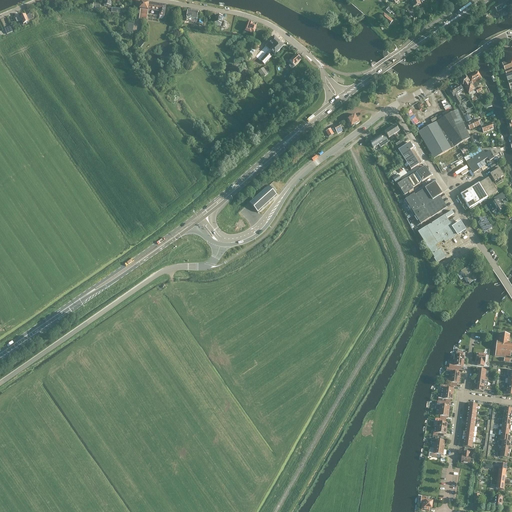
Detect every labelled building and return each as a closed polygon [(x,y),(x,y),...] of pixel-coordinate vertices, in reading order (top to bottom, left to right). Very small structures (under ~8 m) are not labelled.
[(111,7),(111,0),(104,0),(104,5),(101,4),(94,3),(93,10),(100,10),(101,6),(104,6),(104,7),(111,7)] [(427,0),(432,12),(434,11),(432,5),(433,5),(430,0),(420,0),(421,1),(422,1),(423,2),(425,1),(425,0),(427,0)] [(511,0),(502,0),(498,2),(499,4),(494,7),(497,13),(511,4),(511,0)] [(148,17),(148,11),(149,3),(141,2),(140,10),(140,11),(140,15),(139,20),(147,21),(148,17)] [(149,3),(148,11),(149,12),(149,11),(160,12),(159,16),(165,17),(167,5),(149,3)] [(481,25),(490,21),(488,16),(490,13),(488,9),(478,19),(479,20),(478,20),(481,25)] [(384,14),(383,14),(382,15),(383,16),(380,19),(389,27),(394,22),(384,14)] [(26,15),(15,19),(17,23),(22,21),(23,25),(29,23),(26,15)] [(216,16),(215,27),(225,28),(226,22),(222,22),(223,17),(216,16)] [(255,34),(257,27),(254,26),(254,25),(248,23),(245,32),(251,34),(252,33),(255,34)] [(11,27),(5,30),(7,35),(13,32),(11,27)] [(269,54),(261,61),(266,66),(284,45),(275,37),(266,47),(273,53),(270,56),(269,54)] [(505,71),(511,68),(511,49),(503,53),(506,62),(502,64),(505,71)] [(295,67),(301,60),(296,55),(290,62),(295,67)] [(263,79),(271,73),(266,67),(263,68),(258,72),(263,79)] [(473,75),(469,78),(475,89),(476,90),(478,94),(482,91),(480,88),(479,89),(478,87),(476,83),(477,82),(482,80),(481,77),(478,73),(478,72),(473,75)] [(476,90),(475,89),(472,85),(471,86),(468,82),(470,82),(467,77),(460,81),(463,85),(464,85),(466,89),(465,89),(469,95),(474,92),(474,91),(476,90)] [(454,97),(458,95),(464,91),(460,85),(450,91),(454,97)] [(454,97),(453,97),(464,117),(475,111),(467,98),(461,102),(458,96),(458,95),(454,97)] [(481,107),(489,103),(489,102),(489,101),(486,96),(480,99),(477,100),(481,107)] [(470,139),(470,138),(457,111),(419,133),(434,160),(470,139)] [(351,128),(360,123),(355,115),(347,120),(349,124),(348,125),(350,128),(351,127),(351,128)] [(479,124),(477,120),(468,125),(470,131),(480,126),(481,127),(483,126),(482,122),(479,124)] [(492,126),(496,125),(495,122),(491,123),(481,127),(483,133),(494,130),(492,126)] [(338,134),(343,132),(339,125),(334,127),(338,134)] [(391,129),(394,135),(400,132),(396,126),(391,129)] [(329,138),(334,135),(331,129),(326,132),(329,138)] [(394,135),(391,129),(385,133),(389,139),(394,135)] [(382,138),(381,135),(371,142),(372,144),(371,145),(374,149),(379,145),(381,148),(389,142),(385,136),(382,138)] [(477,139),(475,135),(472,136),(476,145),(482,143),(480,138),(477,139)] [(399,150),(398,151),(408,165),(411,171),(419,165),(410,151),(414,149),(410,143),(406,146),(399,150)] [(464,157),(474,151),(470,145),(460,150),(464,157)] [(480,159),(482,162),(488,158),(490,161),(495,158),(493,157),(494,156),(493,155),(493,156),(492,154),(490,151),(485,154),(484,151),(475,157),(478,161),(480,159)] [(478,161),(475,157),(471,159),(469,155),(464,159),(473,174),(480,170),(477,165),(482,162),(480,159),(478,161)] [(500,179),(504,176),(499,169),(501,168),(499,165),(491,170),(492,173),(490,175),(496,185),(502,181),(500,179)] [(431,177),(425,168),(416,173),(416,174),(415,175),(414,175),(407,180),(407,179),(398,185),(405,196),(414,191),(412,189),(420,184),(420,183),(422,182),(422,183),(431,177)] [(497,191),(498,191),(493,183),(492,184),(489,179),(479,184),(488,198),(497,193),(497,191)] [(435,183),(415,195),(423,207),(439,196),(442,194),(435,183)] [(469,210),(488,199),(479,184),(461,196),(469,210)] [(269,186),(250,204),(254,208),(258,213),(277,196),(269,186)] [(504,210),(499,203),(505,199),(502,194),(494,199),(495,201),(494,202),(495,204),(493,204),(492,203),(489,206),(488,205),(485,207),(488,211),(491,210),(493,213),(497,210),(498,209),(500,212),(504,210)] [(410,215),(413,213),(423,207),(415,195),(414,195),(405,201),(411,210),(408,212),(410,215)] [(439,196),(423,207),(413,213),(421,225),(447,208),(439,196)] [(452,228),(448,222),(447,219),(454,214),(452,211),(427,227),(418,233),(429,251),(435,259),(434,259),(437,264),(446,258),(441,250),(439,252),(436,247),(444,241),(445,244),(463,233),(463,234),(465,234),(466,233),(466,232),(465,231),(460,223),(452,228)] [(483,221),(482,219),(481,219),(480,219),(480,220),(480,221),(481,222),(478,224),(484,234),(492,228),(486,219),(483,221)] [(461,272),(457,275),(461,280),(464,278),(465,279),(466,279),(470,285),(474,282),(476,286),(481,283),(476,276),(475,277),(468,265),(462,268),(464,271),(461,272)] [(511,343),(509,343),(510,335),(500,334),(499,342),(497,342),(495,356),(510,358),(511,353),(511,343)] [(454,361),(464,362),(465,356),(463,356),(464,353),(457,352),(457,355),(455,355),(454,361)] [(485,364),(486,355),(477,354),(476,363),(477,363),(477,366),(484,367),(484,364),(485,364)] [(455,369),(459,370),(461,370),(462,367),(463,368),(464,362),(454,361),(453,366),(449,365),(449,369),(455,369)] [(459,373),(459,370),(455,369),(449,369),(447,368),(446,372),(450,372),(450,377),(460,379),(460,373),(459,373)] [(460,379),(450,377),(449,383),(451,383),(450,386),(453,387),(457,387),(457,384),(459,384),(460,379)] [(440,394),(453,395),(454,390),(452,390),(453,387),(450,386),(440,385),(440,388),(441,388),(440,394)] [(452,401),(453,395),(440,394),(439,399),(438,402),(448,403),(450,404),(451,401),(452,401)] [(448,403),(438,402),(437,402),(437,405),(436,410),(439,411),(449,412),(450,406),(448,406),(448,403)] [(440,419),(446,420),(447,417),(448,418),(449,412),(439,411),(438,416),(440,417),(440,419)] [(446,423),(446,420),(440,419),(439,422),(437,422),(437,428),(447,429),(447,424),(446,423)] [(447,429),(437,428),(434,428),(433,436),(444,437),(444,434),(446,435),(447,429)] [(434,449),(444,450),(445,445),(445,442),(431,440),(431,443),(434,444),(434,449)] [(443,456),(444,450),(434,449),(433,454),(430,454),(429,457),(441,459),(441,456),(443,456)] [(471,456),(471,453),(463,452),(463,455),(462,455),(461,464),(470,465),(471,456)] [(504,491),(505,484),(491,483),(491,485),(497,486),(496,490),(504,491)] [(429,498),(422,497),(421,504),(422,504),(421,511),(430,511),(430,509),(432,509),(433,502),(429,501),(429,498)] [(502,508),(503,498),(495,497),(494,503),(492,503),(492,506),(494,506),(494,507),(502,508)]
